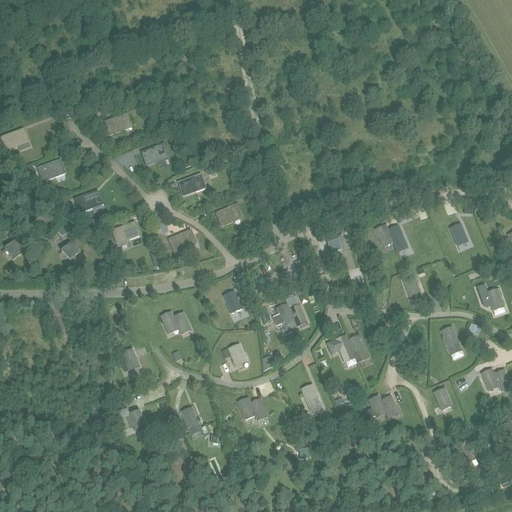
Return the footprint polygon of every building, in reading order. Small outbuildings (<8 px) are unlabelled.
[(110,136),(132,128),(127,114),(105,123),(110,136)] [(6,152),(28,144),(23,130),(1,138),(6,152)] [(146,167),(169,158),(164,145),(142,153),(146,167)] [(43,183),(66,175),(60,161),(38,169),(43,183)] [(183,197),(206,189),(201,176),(178,184),(183,197)] [(76,215),(80,213),(80,214),(103,206),(98,192),(75,201),(78,208),(74,209),(76,215)] [(221,228),(244,218),(238,205),(216,215),(221,228)] [(112,231),(117,245),(140,237),(135,223),(112,231)] [(456,245),(467,241),(461,225),(450,229),(456,245)] [(354,226),(348,228),(354,247),(360,245),(354,226)] [(382,246),(392,242),(388,231),(386,226),(375,230),(382,246)] [(394,247),(405,243),(398,227),(388,231),(392,242),(394,247)] [(174,254),(197,244),(191,231),(169,240),(174,254)] [(336,231),(328,234),(334,252),(341,250),(336,231)] [(13,260),(24,251),(16,241),(5,250),(13,260)] [(71,262),(81,252),(72,243),(62,252),(71,262)] [(410,300),(421,296),(415,279),(404,283),(410,300)] [(492,310),(503,306),(498,290),(487,294),(492,310)] [(223,297),(230,313),(232,315),(242,310),(234,292),(223,297)] [(295,326),(289,310),(287,305),(276,309),(279,316),(274,319),(277,326),(282,324),(285,331),(295,327),(295,326)] [(295,326),(306,322),(299,306),(289,310),(295,326)] [(260,316),(268,313),(266,307),(258,310),(260,316)] [(178,329),(173,318),(171,313),(161,317),(167,333),(178,329)] [(173,318),(178,329),(180,334),(190,329),(184,313),(173,318)] [(304,337),(313,331),(309,323),(299,328),(304,337)] [(392,326),(389,324),(383,332),(386,334),(392,326)] [(461,350),(458,344),(452,328),(441,332),(450,354),(461,350)] [(354,358),(348,342),(346,337),(327,345),(332,355),(340,352),(344,362),(354,358)] [(367,358),(365,353),(358,337),(348,342),(354,358),(356,363),(367,358)] [(235,366),(246,361),(240,345),(229,350),(235,366)] [(128,370),(139,366),(133,350),(122,354),(128,370)] [(464,351),(454,356),(457,362),(467,357),(464,351)] [(326,370),(331,368),(327,360),(322,363),(326,370)] [(498,386),(494,375),(492,370),(481,374),(488,390),(498,386)] [(504,371),(494,375),(498,386),(500,391),(511,387),(504,371)] [(302,390),(308,406),(311,412),(321,408),(312,386),(302,390)] [(434,394),(437,400),(440,410),(451,405),(445,389),(434,394)] [(366,412),(370,420),(386,413),(386,412),(381,402),(379,397),(368,402),(372,409),(366,412)] [(386,412),(386,413),(388,417),(398,413),(391,397),(381,402),(386,412)] [(254,415),(250,404),(248,399),(238,403),(244,419),(254,415)] [(250,404),(254,415),(256,420),(267,415),(261,400),(250,404)] [(181,413),(188,429),(190,434),(201,429),(192,408),(181,413)] [(133,426),(129,415),(127,410),(116,414),(122,430),(133,426)] [(129,415),(133,426),(135,431),(145,427),(139,411),(129,415)]
